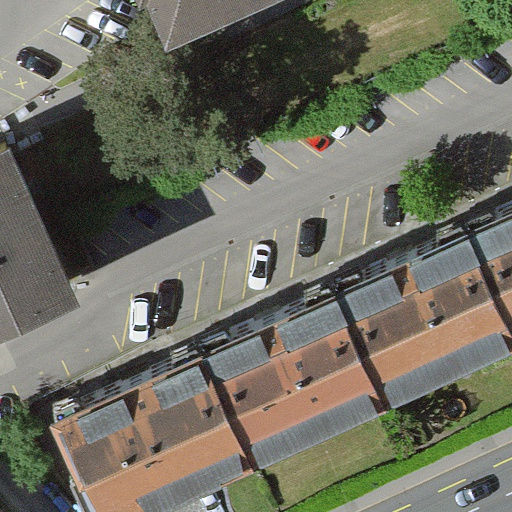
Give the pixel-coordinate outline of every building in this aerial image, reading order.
[(0,144),(0,296),(60,268),(0,144)] [(511,185),(453,211),(504,327),(511,322),(511,185)] [(453,211),(317,271),(368,386),(504,327),(453,211)] [(317,271),(180,331),(231,446),(368,386),(317,271)] [(180,331),(43,391),(94,506),(231,446),(180,331)]
